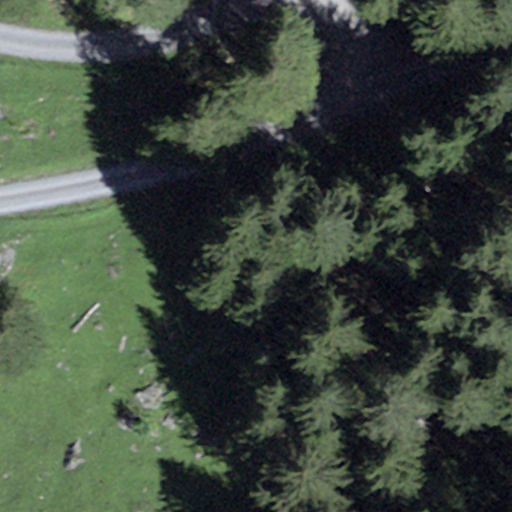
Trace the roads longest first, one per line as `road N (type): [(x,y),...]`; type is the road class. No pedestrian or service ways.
road 1 (track): [(370,77),(353,25),(287,2),(129,43),(0,40)]
road 2 (track): [(0,205),(71,194),(324,118),(355,103),(370,77)]
